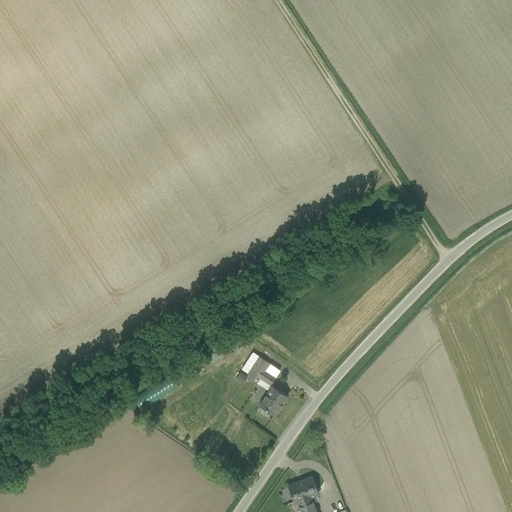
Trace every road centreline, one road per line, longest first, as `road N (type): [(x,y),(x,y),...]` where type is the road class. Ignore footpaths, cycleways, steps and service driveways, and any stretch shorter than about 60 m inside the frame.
road 1 (unclassified): [(238,511),(317,396),(447,260),(511,215)]
road 2 (track): [(447,260),(275,0)]
